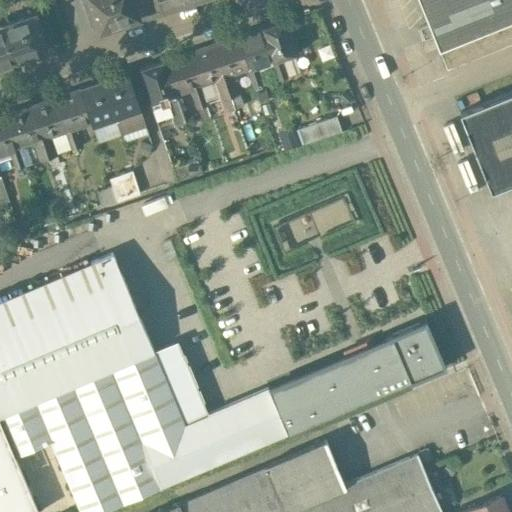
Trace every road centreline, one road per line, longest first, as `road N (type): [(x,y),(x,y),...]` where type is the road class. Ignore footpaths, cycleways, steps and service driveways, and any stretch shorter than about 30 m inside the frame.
road 1 (tertiary): [(511,397),(393,107)]
road 2 (residential): [(221,0),(91,45)]
road 3 (residential): [(511,60),(393,107)]
